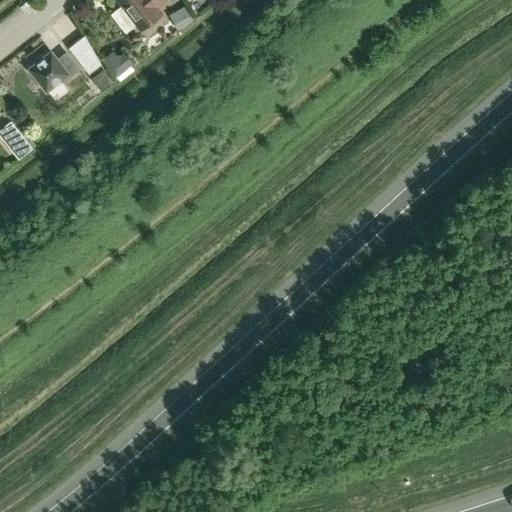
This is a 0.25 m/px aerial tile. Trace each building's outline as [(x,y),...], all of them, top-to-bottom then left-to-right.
[(117,0),(140,30),(160,14),(156,9),(165,1),(164,0),(117,0)] [(170,13),(176,28),(191,21),(185,7),(170,13)] [(84,35),(68,48),(88,74),(100,64),(84,35)] [(114,75),(127,65),(115,49),(102,58),(114,75)] [(69,90),(62,82),(79,68),(71,58),(61,66),(50,52),(28,69),(46,91),(47,90),(55,101),(69,90)] [(23,138),(10,122),(0,130),(0,134),(11,148),(23,138)]
